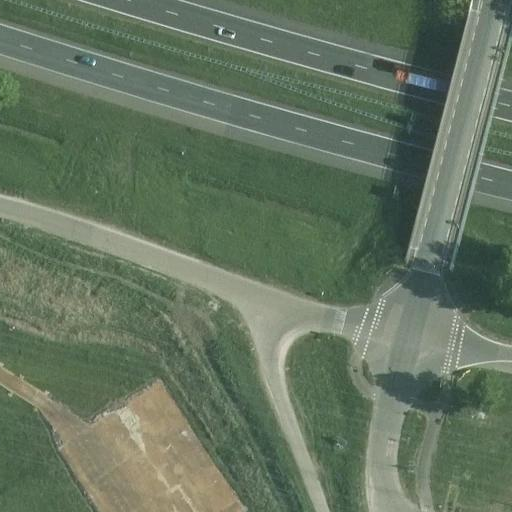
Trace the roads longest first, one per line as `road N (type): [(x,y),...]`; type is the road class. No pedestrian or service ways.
road 1 (motorway): [(0,39),(285,129),(511,186)]
road 2 (motorway): [(511,108),(121,0)]
road 3 (tertiary): [(410,335),(493,0)]
road 4 (unclassified): [(263,299),(0,208)]
road 5 (unclassified): [(322,511),(273,376),(263,299)]
road 6 (unclassified): [(384,511),(383,437),(410,335)]
road 7 (unclassified): [(410,335),(263,299)]
